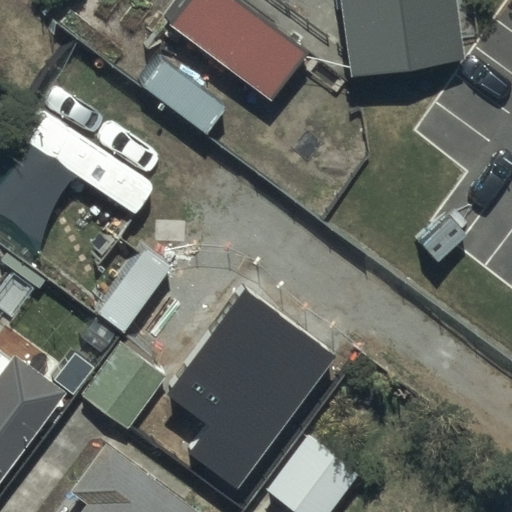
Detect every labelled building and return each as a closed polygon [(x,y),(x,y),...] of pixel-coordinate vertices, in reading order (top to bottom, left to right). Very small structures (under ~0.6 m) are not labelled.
[(306,45),(246,0),(190,0),(176,18),(271,90),(306,45)] [(458,0),(347,0),(355,60),(464,45),(458,0)] [(420,174),(401,192),(507,305),(511,300),(511,178),(470,134),(451,152),(427,126),(400,152),(420,174)] [(337,188),(373,220),(398,191),(388,182),(403,165),(385,150),(373,164),(364,157),(337,188)] [(334,356),(243,289),(166,394),(209,426),(189,453),(238,488),(334,356)] [(117,334),(76,388),(122,422),(163,369),(117,334)] [(0,463),(59,385),(0,340),(0,463)] [(305,425),(259,479),(299,511),(317,511),(355,465),(305,425)] [(205,511),(100,434),(63,484),(81,497),(70,511),(205,511)] [(511,511),(511,483),(489,511),(511,511)]
